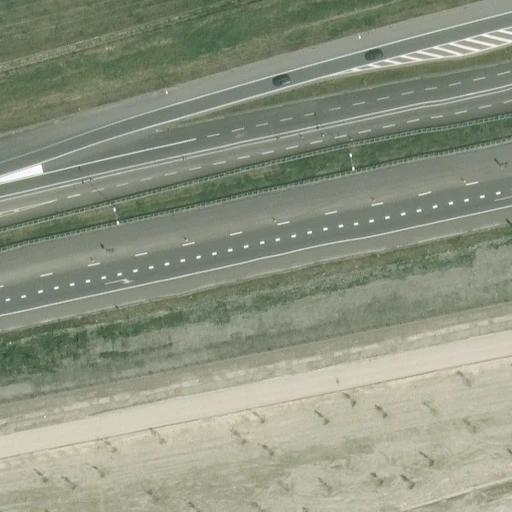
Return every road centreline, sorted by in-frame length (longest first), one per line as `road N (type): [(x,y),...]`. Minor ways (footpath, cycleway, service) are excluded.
road 1 (motorway): [(511,25),(185,112),(0,175)]
road 2 (motorway): [(511,89),(0,200)]
road 3 (motorway): [(0,279),(511,168)]
